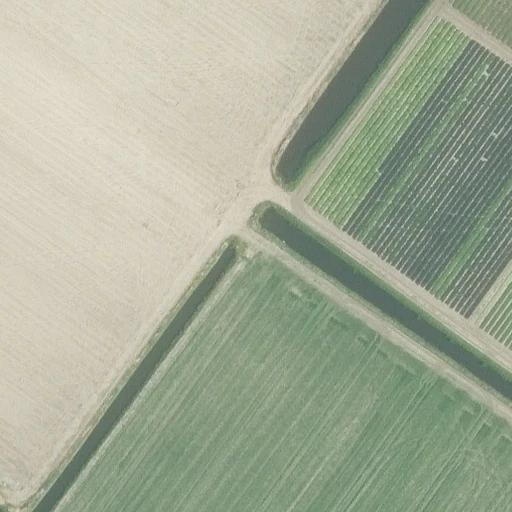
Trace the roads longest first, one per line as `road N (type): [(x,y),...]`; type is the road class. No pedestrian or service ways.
road 1 (track): [(371,0),(262,168),(258,192),(200,255),(0,110)]
road 2 (track): [(200,255),(25,488),(10,492),(0,484)]
road 3 (track): [(261,185),(511,367)]
